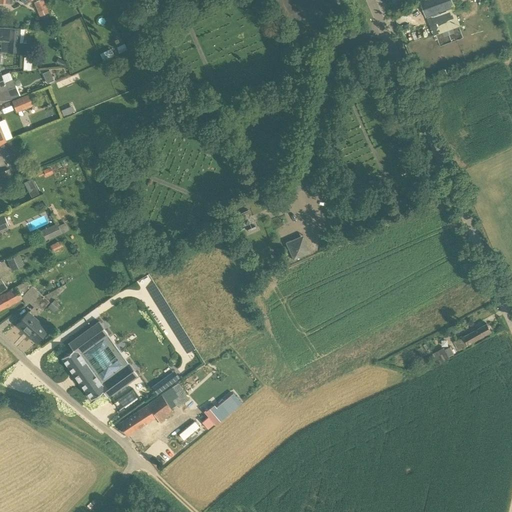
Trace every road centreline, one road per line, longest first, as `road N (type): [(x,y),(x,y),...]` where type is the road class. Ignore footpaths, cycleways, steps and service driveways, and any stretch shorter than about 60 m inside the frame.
road 1 (unclassified): [(511,314),(371,0)]
road 2 (unclassified): [(142,456),(0,327)]
